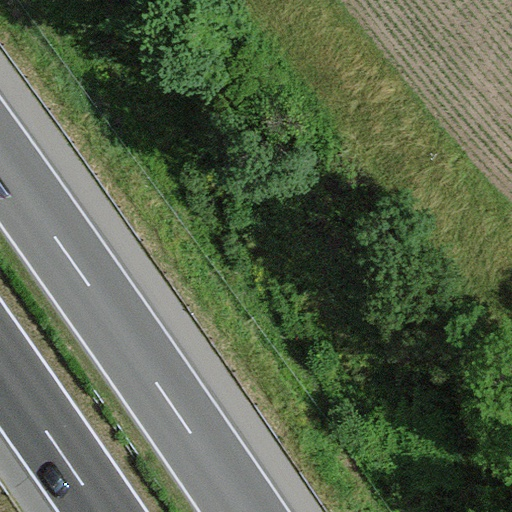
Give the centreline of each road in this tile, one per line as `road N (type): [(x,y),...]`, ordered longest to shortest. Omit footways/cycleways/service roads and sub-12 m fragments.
road 1 (motorway): [(245,511),(0,159)]
road 2 (motorway): [(0,365),(102,511)]
